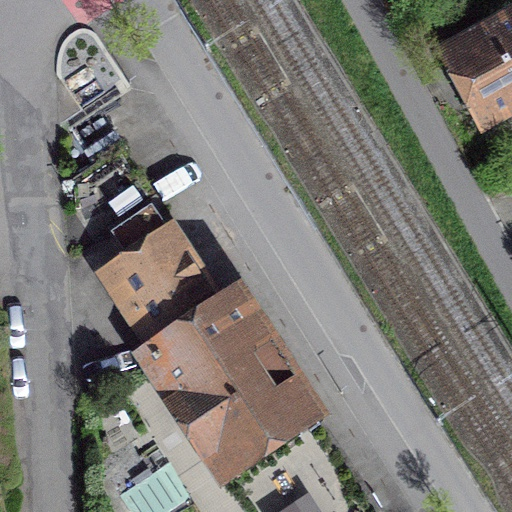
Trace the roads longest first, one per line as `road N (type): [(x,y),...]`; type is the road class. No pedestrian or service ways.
road 1 (residential): [(120,0),(452,511)]
road 2 (residential): [(37,0),(20,55),(51,511)]
road 3 (residential): [(351,0),(511,287)]
